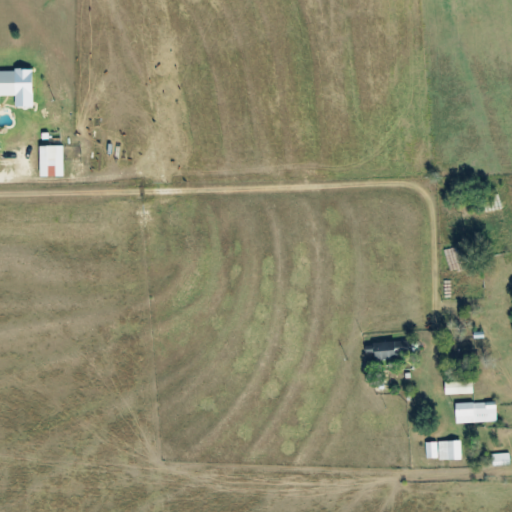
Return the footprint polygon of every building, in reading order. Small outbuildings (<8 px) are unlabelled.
[(34,107),(34,70),(0,70),(0,95),(16,96),(16,107),(34,107)] [(63,145),(40,146),(41,177),(64,176),(63,145)] [(374,342),(375,356),(413,355),(412,341),(374,342)] [(445,394),(473,394),(473,382),(445,382),(445,394)] [(456,423),(496,422),(496,402),(455,403),(456,423)] [(439,460),(462,459),(461,440),(438,441),(439,460)] [(437,442),(425,442),(426,458),(437,458),(437,442)]
